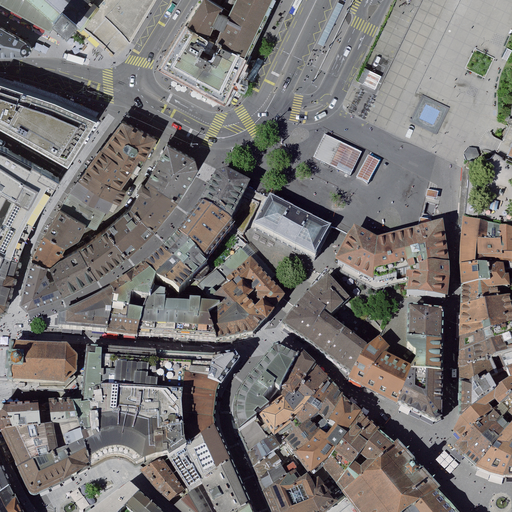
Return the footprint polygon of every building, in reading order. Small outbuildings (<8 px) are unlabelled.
[(50,31),(13,0),(0,0),(0,7),(30,26),(38,32),(45,36),(50,31)] [(13,0),(50,31),(52,28),(67,41),(78,29),(83,33),(100,14),(106,6),(101,2),(103,0),(13,0)] [(103,0),(101,2),(106,6),(100,14),(119,32),(131,42),(157,0),(103,0)] [(200,43),(210,49),(233,2),(229,0),(199,0),(181,31),(200,43)] [(210,49),(241,63),(248,48),(271,0),(234,0),(233,2),(210,49)] [(83,33),(102,50),(119,32),(100,14),(95,10),(78,29),(83,33)] [(13,35),(0,28),(0,59),(3,60),(24,59),(24,58),(25,59),(26,59),(28,59),(29,58),(31,57),(32,56),(33,54),(33,51),(32,48),(30,45),(27,44),(27,43),(13,35)] [(223,104),(241,63),(210,49),(206,56),(196,51),(200,43),(181,31),(170,52),(160,69),(189,86),(223,104)] [(382,76),(369,70),(366,77),(378,83),(382,76)] [(375,89),(378,83),(366,77),(363,83),(375,89)] [(0,80),(0,79),(0,122),(70,162),(100,114),(56,96),(0,80)] [(124,121),(102,150),(133,170),(140,159),(145,161),(157,137),(139,128),(124,121)] [(363,154),(326,135),(314,159),(351,177),(363,154)] [(168,143),(147,179),(178,200),(197,168),(194,156),(168,143)] [(0,228),(34,164),(22,157),(9,150),(0,145),(0,228)] [(481,154),(478,149),(471,148),(466,155),(470,161),(477,162),(482,155),(481,154)] [(121,185),(133,170),(102,150),(88,168),(121,185)] [(375,160),(369,157),(358,180),(369,186),(381,163),(375,160)] [(59,178),(34,164),(0,228),(0,310),(1,311),(3,314),(10,310),(8,306),(12,294),(27,255),(21,252),(24,244),(45,203),(59,178)] [(78,180),(113,198),(121,203),(129,189),(121,185),(88,168),(78,180)] [(469,168),(465,168),(463,182),(465,182),(470,183),(472,168),(469,168)] [(203,199),(234,216),(245,196),(246,194),(249,187),(247,186),(227,176),(217,174),(203,199)] [(140,192),(131,206),(155,230),(178,200),(147,179),(144,184),(142,183),(137,190),(140,192)] [(70,192),(106,210),(113,198),(78,180),(70,192)] [(440,193),(429,190),(427,198),(438,200),(439,196),(440,193)] [(96,229),(106,210),(70,192),(60,207),(87,223),(96,229)] [(260,204),(245,196),(234,216),(241,223),(248,228),(260,204)] [(271,198),(255,231),(318,262),(334,229),(271,198)] [(238,228),(241,223),(234,216),(203,199),(199,204),(180,230),(213,259),(238,228)] [(131,206),(107,229),(127,256),(155,230),(131,206)] [(47,228),(75,245),(87,223),(60,207),(47,228)] [(465,230),(462,249),(461,265),(491,265),(506,266),(504,252),(511,251),(511,223),(490,218),(466,215),(466,217),(465,227),(465,230)] [(422,219),(421,225),(432,228),(433,225),(434,221),(422,219)] [(50,264),(53,263),(64,256),(75,245),(47,228),(31,259),(50,264)] [(355,235),(354,238),(338,264),(345,268),(343,273),(377,290),(409,283),(408,300),(448,303),(448,289),(448,274),(443,232),(442,228),(436,230),(402,238),(379,244),(356,232),(355,235)] [(107,229),(80,248),(97,277),(127,256),(107,229)] [(166,246),(202,276),(210,267),(215,262),(213,259),(180,230),(166,246)] [(166,246),(145,266),(161,283),(172,289),(178,297),(202,276),(166,246)] [(97,277),(80,248),(64,256),(53,263),(57,273),(67,294),(97,277)] [(265,276),(243,250),(241,248),(218,270),(232,284),(227,290),(266,326),(279,309),(286,298),(277,289),(270,281),(265,276)] [(58,297),(67,294),(57,273),(52,275),(49,267),(50,264),(31,259),(20,302),(27,309),(48,301),(58,297)] [(491,265),(461,265),(462,278),(463,287),(486,284),(494,282),(491,265)] [(511,286),(511,278),(508,278),(506,266),(491,265),(494,282),(486,284),(491,289),(501,290),(511,288),(511,286)] [(119,294),(119,305),(138,307),(139,294),(152,297),(157,299),(160,288),(161,283),(145,266),(115,289),(119,294)] [(207,299),(225,284),(217,274),(199,290),(207,299)] [(326,319),(330,314),(334,319),(350,303),(327,278),(322,283),(317,287),(310,293),(298,308),(283,325),(309,344),(326,319)] [(463,287),(463,304),(501,298),(501,290),(491,289),(486,284),(463,287)] [(177,339),(180,301),(171,299),(171,291),(160,288),(157,299),(152,297),(149,309),(142,336),(177,339)] [(109,333),(119,311),(119,305),(119,294),(115,289),(89,301),(61,314),(61,321),(60,328),(60,329),(96,332),(109,333)] [(218,298),(224,304),(215,314),(224,342),(255,336),(266,326),(227,290),(218,298)] [(462,340),(511,323),(511,299),(511,295),(501,298),(463,304),(462,340)] [(180,301),(177,339),(224,342),(215,314),(224,304),(208,303),(208,301),(197,300),(197,302),(180,301)] [(142,336),(149,309),(138,307),(119,305),(119,311),(109,333),(142,336)] [(408,309),(408,340),(446,342),(445,311),(408,309)] [(368,351),(326,319),(309,344),(353,377),(368,351)] [(461,354),(511,337),(511,323),(462,340),(461,354)] [(511,337),(461,354),(461,370),(492,359),(511,352),(511,337)] [(366,389),(387,357),(392,351),(381,340),(368,351),(353,377),(350,381),(366,389)] [(419,358),(415,370),(446,373),(446,342),(408,340),(408,349),(419,358)] [(66,345),(13,343),(12,362),(11,380),(64,382),(76,371),(77,358),(66,345)] [(241,418),(245,430),(258,422),(259,420),(256,417),(260,413),(263,416),(276,406),(269,400),(276,392),(280,395),(286,387),(302,355),(281,346),(249,383),(243,393),(241,409),(241,418)] [(104,384),(107,348),(96,347),(95,353),(88,354),(85,383),(104,384)] [(107,348),(104,384),(104,394),(99,394),(99,400),(95,401),(97,429),(99,438),(88,444),(93,468),(103,462),(110,459),(118,458),(125,459),(131,462),(137,467),(157,457),(169,456),(171,460),(195,447),(193,444),(190,415),(189,388),(190,377),(209,380),(214,356),(205,356),(160,352),(117,349),(107,348)] [(236,352),(214,356),(209,380),(221,385),(242,358),(236,352)] [(305,352),(302,355),(286,387),(292,390),(299,394),(319,367),(305,352)] [(387,357),(366,389),(400,407),(415,370),(387,357)] [(461,370),(459,421),(464,413),(479,400),(497,386),(492,377),(499,374),(492,359),(461,370)] [(262,417),(276,434),(300,413),(332,378),(319,367),(299,394),(292,390),(288,398),(276,406),(263,416),(262,417)] [(445,422),(446,373),(415,370),(400,407),(442,425),(445,422)] [(454,434),(456,451),(477,428),(497,412),(492,406),(499,401),(503,406),(511,398),(511,377),(510,378),(510,376),(497,386),(479,400),(464,413),(459,421),(454,434)] [(190,415),(193,444),(217,428),(215,419),(217,395),(221,385),(209,380),(190,377),(189,388),(190,415)] [(300,413),(276,434),(284,447),(316,420),(322,414),(341,387),(332,378),(300,413)] [(85,383),(83,402),(95,401),(99,400),(99,394),(104,394),(104,384),(85,383)] [(316,420),(284,447),(296,464),(320,443),(327,431),(333,420),(348,395),(341,387),(322,414),(327,419),(320,425),(316,420)] [(320,443),(296,464),(301,471),(307,479),(313,475),(315,477),(327,467),(334,461),(365,415),(348,395),(333,420),(342,423),(333,435),(327,431),(320,443)] [(456,451),(467,461),(511,412),(511,398),(503,406),(497,412),(477,428),(456,451)] [(60,425),(64,439),(97,429),(95,401),(83,402),(77,403),(82,422),(60,425)] [(51,405),(54,427),(60,425),(82,422),(77,403),(51,405)] [(50,412),(49,405),(6,408),(2,404),(0,406),(0,422),(5,437),(30,431),(38,429),(45,428),(43,413),(50,412)] [(511,412),(467,461),(481,471),(511,429),(511,412)] [(327,467),(350,491),(371,475),(400,444),(370,418),(365,415),(334,461),(327,467)] [(270,438),(258,422),(245,430),(241,433),(250,453),(270,438)] [(21,472),(62,456),(56,441),(64,439),(60,425),(54,427),(45,428),(38,429),(41,441),(33,443),(30,431),(5,437),(21,472)] [(195,447),(171,460),(166,462),(189,493),(192,490),(195,494),(200,491),(203,488),(235,461),(217,428),(193,444),(195,447)] [(93,468),(88,444),(99,438),(97,429),(64,439),(70,453),(62,456),(21,472),(31,495),(35,498),(40,497),(93,468)] [(511,429),(481,471),(507,479),(511,469),(511,429)] [(276,434),(270,438),(250,453),(256,467),(278,451),(284,447),(276,434)] [(442,487),(400,444),(371,475),(350,491),(346,493),(348,495),(361,511),(462,511),(445,489),(442,487)] [(286,464),(278,451),(256,467),(261,479),(286,464)] [(158,491),(175,505),(189,493),(166,462),(164,459),(143,472),(158,491)] [(216,511),(243,511),(254,506),(235,461),(203,488),(216,511)] [(289,469),(286,464),(261,479),(267,492),(301,471),(296,464),(289,469)] [(346,493),(350,491),(327,467),(315,477),(318,481),(323,478),(338,503),(348,495),(346,493)] [(0,499),(11,489),(0,469),(0,499)] [(307,479),(301,471),(267,492),(275,511),(331,511),(338,503),(323,478),(318,481),(315,477),(313,475),(307,479)] [(130,483),(90,511),(120,511),(126,507),(140,492),(130,483)] [(0,511),(3,511),(17,501),(11,489),(0,499),(0,511)] [(183,511),(211,511),(200,491),(195,494),(179,508),(183,511)] [(163,511),(140,492),(126,507),(132,511),(163,511)] [(22,511),(17,501),(3,511),(22,511)]
